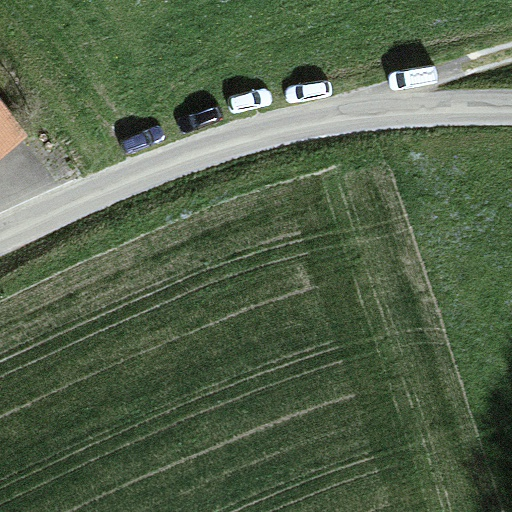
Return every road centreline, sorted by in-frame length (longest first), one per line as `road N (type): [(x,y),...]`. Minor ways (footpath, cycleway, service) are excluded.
road 1 (unclassified): [(0,235),(132,177),(269,130),(380,111),(511,107)]
road 2 (track): [(380,111),(418,83),(511,51)]
